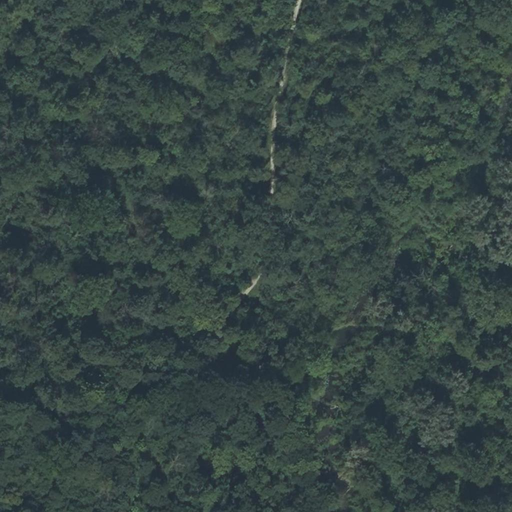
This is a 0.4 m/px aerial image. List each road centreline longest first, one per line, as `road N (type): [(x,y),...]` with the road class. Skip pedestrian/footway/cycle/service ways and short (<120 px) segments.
road 1 (track): [(300,0),(277,97),(272,244),(250,288),(218,323),(140,373),(28,511)]
road 2 (track): [(196,335),(0,305)]
